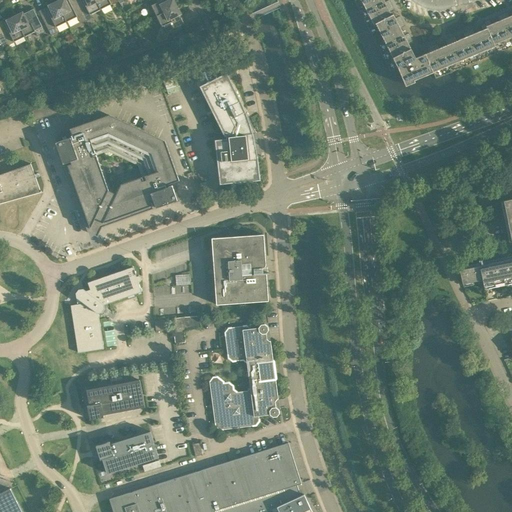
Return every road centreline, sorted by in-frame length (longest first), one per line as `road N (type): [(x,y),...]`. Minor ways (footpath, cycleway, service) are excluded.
road 1 (secondary): [(437,511),(399,451),(387,411),(363,183)]
road 2 (secondary): [(341,189),(358,376),(404,511)]
road 3 (unclassified): [(333,511),(293,383),(279,193)]
road 4 (unclassified): [(49,276),(279,193)]
road 5 (unclassified): [(80,511),(33,440),(13,346)]
road 6 (unclassified): [(293,0),(337,169)]
road 7 (unclassified): [(359,161),(307,0)]
road 8 (residential): [(476,315),(443,262),(490,196),(511,191)]
road 9 (unclassified): [(279,193),(248,33)]
road 10 (secondary): [(511,109),(359,161)]
road 11 (secondary): [(363,183),(511,123)]
